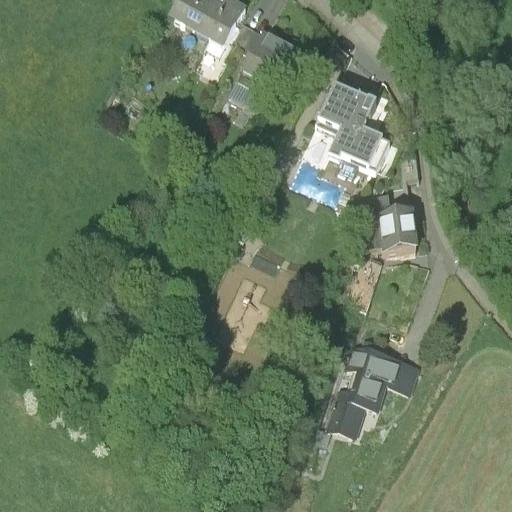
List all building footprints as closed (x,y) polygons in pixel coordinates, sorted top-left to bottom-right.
[(207,40),(230,1),(228,0),(179,0),(169,19),(207,40)] [(245,9),(230,1),(207,40),(223,49),(227,42),(238,22),(245,9)] [(264,36),(238,22),(227,42),(253,56),(264,36)] [(310,62),(264,36),(253,56),(243,73),(289,99),(310,62)] [(366,112),(333,95),(306,151),(369,183),(384,153),(353,138),(366,112)] [(400,146),(399,160),(401,185),(419,183),(416,158),(413,144),(400,146)] [(392,207),(408,205),(407,190),(390,192),(392,207)] [(371,223),(378,222),(390,221),(388,205),(369,207),(371,223)] [(390,221),(378,222),(378,225),(381,256),(381,260),(416,257),(413,219),(390,221)] [(354,244),(356,258),(352,269),(363,272),(367,257),(381,256),(378,225),(361,226),(363,243),(360,244),(354,244)] [(420,229),(424,255),(438,253),(434,227),(420,229)] [(259,300),(266,286),(247,277),(221,330),(251,345),(270,305),(259,300)] [(340,394),(338,401),(365,410),(377,414),(386,388),(393,367),(352,353),(346,370),(357,374),(350,397),(340,394)] [(416,374),(393,367),(386,388),(409,396),(416,374)] [(355,440),(365,410),(338,401),(328,431),(355,440)]
